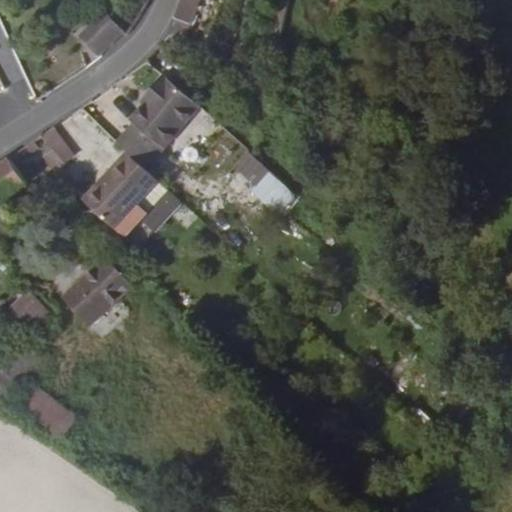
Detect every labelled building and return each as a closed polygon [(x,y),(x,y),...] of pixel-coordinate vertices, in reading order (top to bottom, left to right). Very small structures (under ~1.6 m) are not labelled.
[(182,0),(176,16),(190,23),(200,0),(182,0)] [(122,35),(107,14),(82,31),(98,53),(122,35)] [(136,152),(149,163),(164,147),(165,148),(203,106),(166,74),(152,91),(156,96),(149,104),(134,120),(135,122),(121,138),(136,152)] [(156,96),(152,91),(144,99),(149,104),(156,96)] [(42,147),(38,141),(27,148),(31,154),(42,147)] [(51,175),(52,174),(67,162),(56,147),(40,159),(51,175)] [(122,226),(167,180),(149,163),(136,152),(114,175),(116,178),(95,200),(122,226)] [(243,153),(228,171),(281,214),(296,195),(243,153)] [(0,200),(34,178),(17,156),(0,166),(0,200)] [(89,195),(95,200),(116,178),(114,175),(111,173),(89,195)] [(70,294),(73,296),(114,256),(112,253),(76,289),(70,294)] [(73,296),(98,324),(138,282),(114,256),(73,296)] [(35,328),(55,307),(34,286),(13,307),(35,328)] [(177,312),(193,302),(185,290),(170,300),(177,312)] [(31,339),(0,371),(0,407),(0,408),(49,357),(31,339)] [(19,412),(61,441),(78,418),(36,388),(19,412)]
